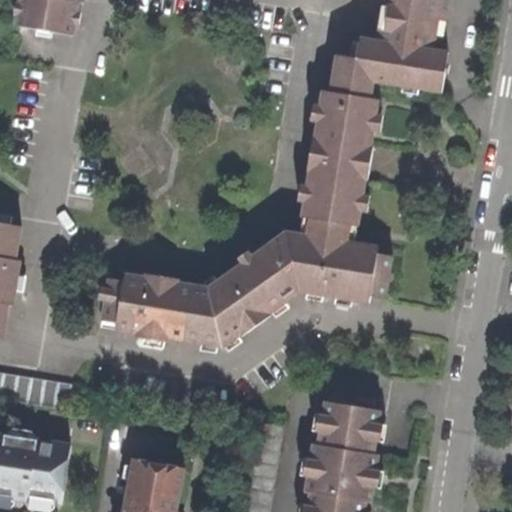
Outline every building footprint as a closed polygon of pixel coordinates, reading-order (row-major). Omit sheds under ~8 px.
[(21,0),(17,26),(70,35),(76,1),(81,2),(81,0),(21,0)] [(337,55),(331,92),(370,98),(373,81),(402,86),(401,92),(417,95),(418,89),(441,92),(448,52),(432,50),(434,43),(435,34),(441,35),(443,20),(447,20),(449,0),(383,0),(383,4),(382,4),(378,29),(379,29),(377,41),(360,38),(356,58),(337,55)] [(316,135),(370,144),(372,132),(378,99),(370,98),(331,92),(323,91),(316,135)] [(316,135),(310,172),(365,180),(365,177),(370,149),(370,144),(316,135)] [(109,277),(102,320),(116,322),(115,328),(222,346),(301,291),(369,302),(370,296),(385,298),(392,256),(377,253),(378,246),(346,242),(349,225),(357,226),(361,203),(365,180),(310,172),(302,217),(310,218),(307,235),(287,231),(241,264),(208,287),(173,282),(124,274),(123,279),(109,277)] [(0,338),(2,339),(8,305),(13,306),(16,283),(20,261),(15,260),(21,227),(0,223),(0,338)] [(0,373),(0,399),(68,410),(71,384),(0,373)] [(307,511),(363,511),(365,502),(370,503),(374,478),(378,454),(373,454),(380,410),(325,401),(318,445),(314,444),(306,493),(310,494),(307,511)] [(243,511),(269,511),(283,425),(258,421),(243,511)] [(71,444),(0,433),(0,496),(18,499),(29,501),(30,498),(60,502),(71,444)] [(175,511),(184,469),(133,459),(122,511),(175,511)]
